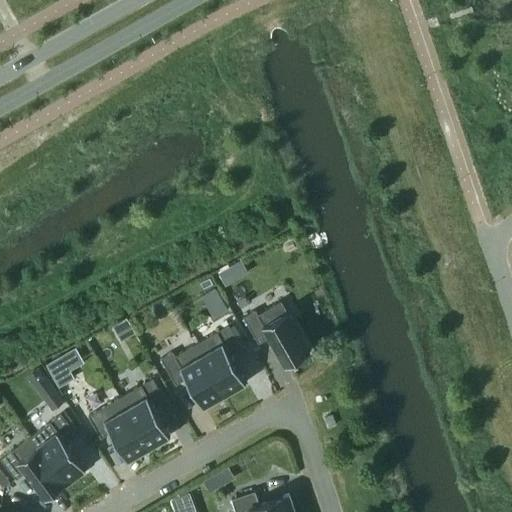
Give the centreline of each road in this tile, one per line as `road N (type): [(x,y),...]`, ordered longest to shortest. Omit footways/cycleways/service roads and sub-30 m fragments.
road 1 (residential): [(103,511),(281,408),(300,415),(333,511)]
road 2 (tertiary): [(0,108),(190,0)]
road 3 (tertiary): [(137,0),(0,76)]
